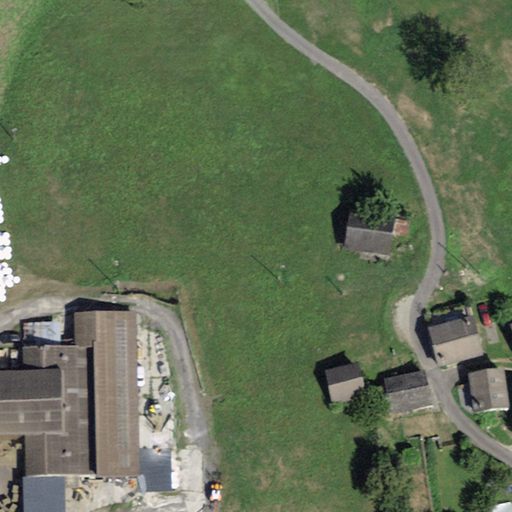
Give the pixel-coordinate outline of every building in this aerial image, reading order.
[(349,213),(344,249),(389,256),(392,235),(394,219),(349,213)] [(410,221),(394,219),(392,235),(407,238),(410,221)] [(135,315),(73,315),(73,349),(21,349),(21,375),(0,375),(0,438),(23,439),(24,480),(136,479),(135,315)] [(438,368),(483,356),(472,316),(427,328),(438,368)] [(331,403),(365,396),(358,363),(324,370),(331,403)] [(468,373),(474,412),(510,407),(503,367),(468,373)] [(389,415),(433,407),(426,370),(382,379),(389,415)]
